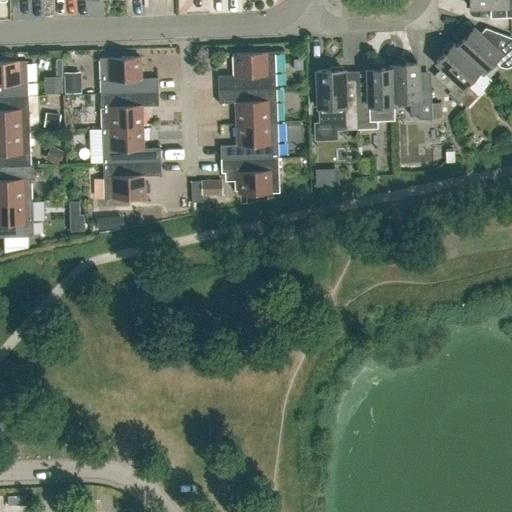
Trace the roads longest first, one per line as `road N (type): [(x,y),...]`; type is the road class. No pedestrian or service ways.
road 1 (residential): [(0,33),(185,28)]
road 2 (residential): [(164,511),(129,479),(103,470),(0,473)]
road 3 (residential): [(292,7),(317,24),(394,22),(425,0)]
road 4 (residential): [(189,167),(185,28)]
